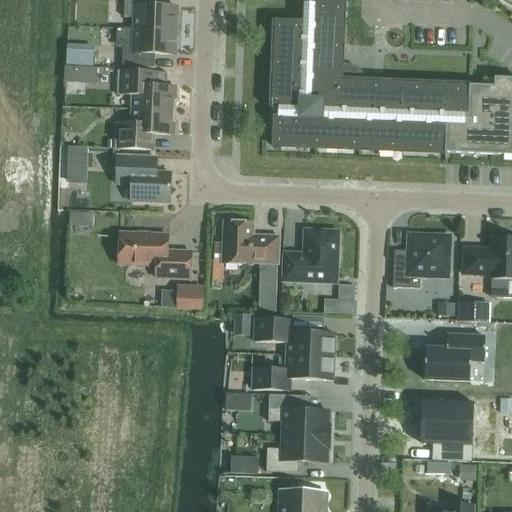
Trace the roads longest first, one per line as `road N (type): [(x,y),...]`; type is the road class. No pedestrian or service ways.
road 1 (residential): [(208,0),(200,166),(209,185),(228,194),(378,199)]
road 2 (residential): [(378,199),(366,511)]
road 3 (residential): [(378,199),(511,204)]
